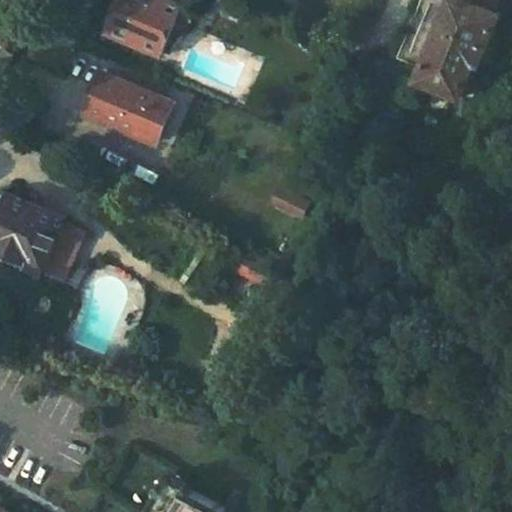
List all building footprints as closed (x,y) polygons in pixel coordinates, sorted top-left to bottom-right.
[(172,0),(123,0),(109,32),(160,55),(181,4),(172,0)] [(451,0),(417,80),(460,98),(474,67),(478,69),(502,11),(499,9),(503,0),(451,0)] [(102,95),(94,114),(158,141),(174,104),(105,75),(97,93),(102,95)] [(270,206),(304,217),(311,196),(277,185),(270,206)] [(12,194),(0,219),(0,249),(43,270),(43,268),(66,278),(87,230),(65,219),(12,194)] [(240,272),(279,290),(286,272),(248,253),(240,272)] [(0,511),(227,511),(186,488),(172,511),(10,511),(0,506),(0,511)]
